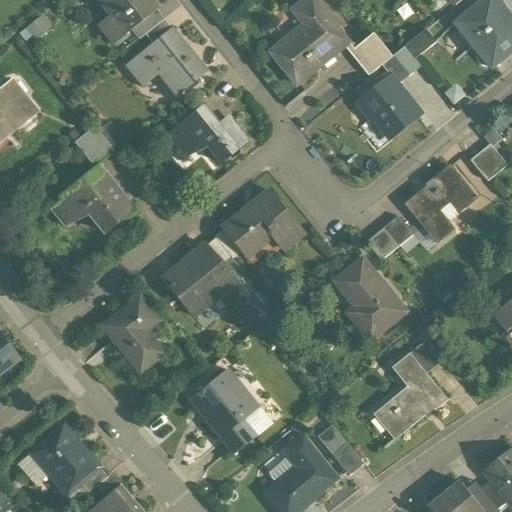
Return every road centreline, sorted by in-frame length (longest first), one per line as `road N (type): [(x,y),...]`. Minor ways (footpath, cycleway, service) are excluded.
road 1 (residential): [(291,135),(37,342)]
road 2 (residential): [(291,135),(347,213),(511,85)]
road 3 (residential): [(188,511),(61,367)]
road 4 (residential): [(369,511),(511,410)]
road 5 (residential): [(185,0),(291,135)]
